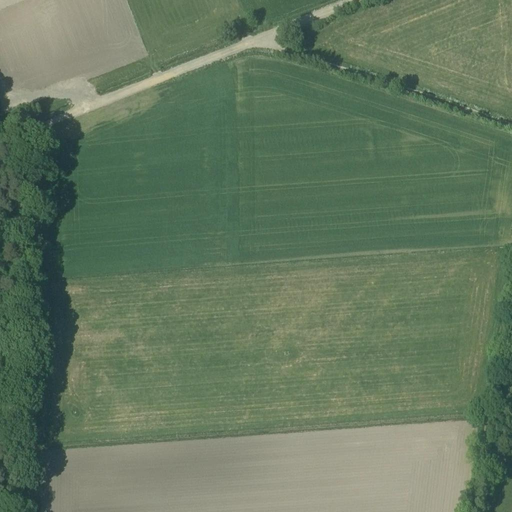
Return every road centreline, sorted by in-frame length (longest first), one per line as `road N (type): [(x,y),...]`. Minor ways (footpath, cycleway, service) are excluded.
road 1 (track): [(253,41),(49,128),(39,511)]
road 2 (track): [(511,127),(253,41),(358,0)]
road 3 (track): [(511,279),(478,511)]
